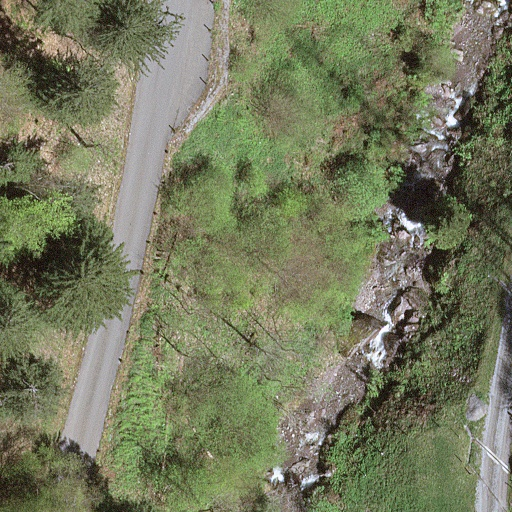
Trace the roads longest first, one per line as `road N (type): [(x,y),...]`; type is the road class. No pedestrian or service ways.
road 1 (tertiary): [(170,0),(63,511)]
road 2 (track): [(511,350),(493,511)]
